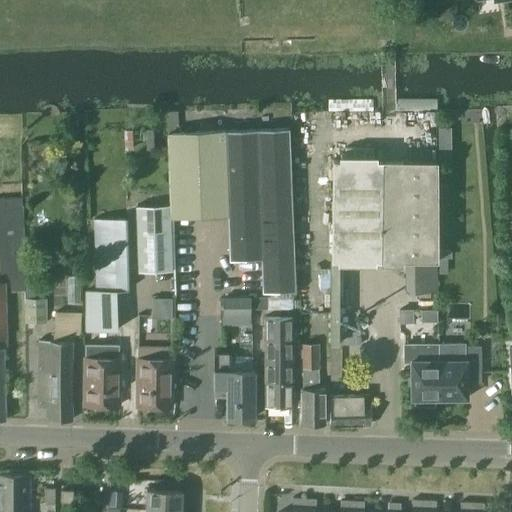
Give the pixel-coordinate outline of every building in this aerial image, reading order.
[(224,130),(227,214),(229,259),(261,258),(262,291),(295,289),(289,128),(224,130)] [(227,214),(224,130),(168,133),(171,216),(227,214)] [(450,148),(438,148),(438,159),(450,159),(450,148)] [(55,151),(41,153),(42,166),(56,165),(55,151)] [(331,184),(330,259),(338,259),(381,259),(382,159),(376,159),(338,158),(332,158),(332,159),(331,184)] [(436,159),(382,159),(381,259),(404,259),(405,291),(436,291),(436,164),(436,159)] [(20,199),(0,200),(0,281),(4,281),(4,294),(23,293),(20,199)] [(136,206),(138,271),(171,270),(169,205),(136,206)] [(125,218),(93,218),(94,266),(95,288),(95,290),(115,289),(127,289),(125,218)] [(35,273),(35,278),(39,278),(39,281),(40,281),(40,284),(41,284),(41,289),(45,289),(45,273),(35,273)] [(35,297),(34,282),(25,282),(25,297),(26,323),(46,321),(45,297),(35,297)] [(222,296),(222,320),(249,320),(249,296),(222,296)] [(151,298),(151,315),(169,315),(169,298),(151,298)] [(267,298),(249,298),(249,308),(267,308),(279,309),(279,298),(267,298)] [(279,298),(279,309),(290,309),(291,298),(279,298)] [(411,309),(398,309),(398,310),(399,322),(411,322),(411,310),(411,309)] [(54,340),(38,339),(38,373),(72,374),(72,340),(72,333),(79,333),(80,312),(55,311),(54,340)] [(264,317),(264,339),(291,339),(291,317),(264,317)] [(359,331),(338,331),(338,344),(340,344),(359,344),(359,331)] [(238,332),(238,346),(250,346),(250,332),(238,332)] [(264,339),(264,360),(291,360),(291,339),(264,339)] [(464,345),(464,341),(438,342),(439,398),(466,398),(466,381),(480,380),(479,345),(464,345)] [(438,342),(403,343),(403,361),(410,361),(410,398),(412,398),(412,405),(432,405),(432,398),(439,398),(438,342)] [(301,344),(302,387),(300,388),(300,425),(324,424),(324,388),(318,388),(317,343),(301,344)] [(84,405),(118,405),(118,357),(118,344),(84,344),(84,405)] [(136,399),(136,405),(170,406),(171,346),(137,346),(136,390),(135,392),(134,397),(136,399)] [(213,387),(226,387),(226,386),(227,386),(227,355),(227,353),(213,353),(213,387)] [(227,386),(226,386),(226,387),(226,418),(253,418),(253,370),(252,370),(252,355),(227,355),(227,386)] [(264,360),(264,382),(296,382),(296,375),(291,375),(291,360),(264,360)] [(72,374),(38,373),(37,407),(48,407),(48,418),(71,419),(72,374)] [(296,382),(264,382),(264,405),(292,405),(292,391),(296,391),(296,382)] [(329,395),(329,424),(369,424),(370,395),(329,395)] [(28,473),(0,472),(0,495),(28,495),(28,473)] [(145,488),(144,508),(180,510),(181,489),(180,489),(180,481),(154,480),(153,488),(145,488)] [(72,489),(60,489),(60,501),(72,501),(72,489)] [(109,490),(108,504),(121,505),(121,490),(109,490)] [(28,511),(28,495),(0,495),(0,511),(28,511)] [(292,497),(292,506),(303,506),(304,497),(292,497)] [(304,497),(303,506),(315,507),(315,498),(304,497)] [(340,499),(340,508),(351,508),(352,500),(340,499)] [(411,499),(411,508),(423,508),(423,499),(411,499)] [(423,499),(423,508),(434,509),(435,500),(423,499)] [(352,500),(351,508),(363,509),(363,500),(352,500)] [(388,510),(400,511),(400,502),(388,501),(388,510)] [(459,501),(459,510),(471,511),(471,502),(459,501)] [(471,502),(471,511),(482,511),(483,502),(471,502)]
